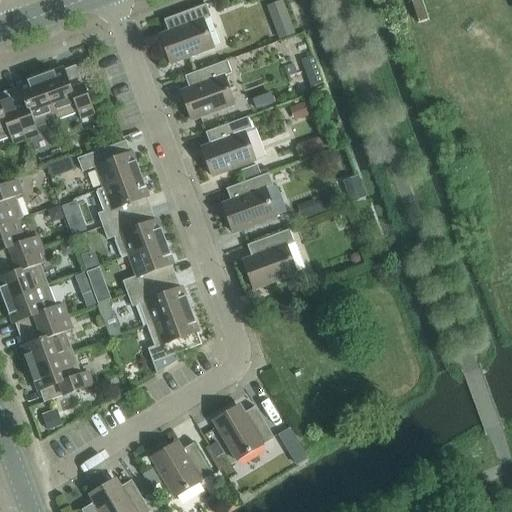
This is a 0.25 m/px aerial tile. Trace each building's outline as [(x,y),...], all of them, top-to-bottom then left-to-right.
[(420,0),(413,0),(411,1),(418,24),(427,21),(420,0)] [(211,18),(206,5),(164,21),(168,33),(163,44),(170,65),(214,49),(203,21),(211,18)] [(283,20),(273,24),(279,40),(289,36),(294,34),(288,18),(283,20)] [(224,77),(231,75),(227,62),(184,77),(189,89),(183,101),(191,122),(234,106),(224,77)] [(40,77),(54,115),(57,121),(78,113),(80,120),(94,115),(77,71),(65,75),(62,69),(40,77)] [(21,92),(9,96),(25,140),(38,136),(36,129),(57,121),(54,115),(40,77),(18,85),(21,92)] [(296,84),(293,90),(296,98),(308,93),(303,81),(296,84)] [(270,93),(251,100),(255,111),(274,104),(270,93)] [(0,142),(10,138),(12,145),(25,140),(9,96),(0,99),(0,142)] [(306,103),(295,107),(299,119),(310,115),(306,103)] [(245,134),(252,131),(247,118),(205,133),(210,145),(204,157),(212,178),(255,162),(245,134)] [(319,139),(299,147),(302,156),(322,148),(319,139)] [(95,168),(103,189),(140,175),(132,153),(126,156),(121,143),(77,160),(82,173),(95,168)] [(59,163),(47,168),(51,179),(63,174),(59,163)] [(256,166),(240,172),(244,183),(260,177),(256,166)] [(286,214),(276,186),(273,187),(268,174),(260,177),(244,183),(226,190),(230,202),(225,213),(233,234),(286,214)] [(97,215),(102,228),(147,211),(142,199),(149,197),(140,175),(103,189),(96,191),(104,212),(97,215)] [(0,227),(17,221),(23,219),(15,198),(22,195),(17,182),(0,188),(0,227)] [(121,259),(128,257),(165,243),(157,221),(151,223),(147,211),(102,228),(107,241),(114,238),(121,259)] [(0,265),(42,250),(37,237),(24,242),(17,221),(0,227),(0,265)] [(82,221),(67,226),(71,237),(86,231),(82,221)] [(286,246),(294,243),(289,231),(247,246),(251,258),(246,270),(253,291),(297,275),(286,246)] [(122,282),(127,295),(172,279),(167,267),(174,265),(165,243),(128,257),(136,277),(122,282)] [(42,250),(0,265),(0,272),(2,278),(0,279),(0,291),(4,302),(48,286),(40,265),(47,263),(42,250)] [(99,269),(86,273),(90,284),(99,280),(101,275),(99,269)] [(172,279),(127,295),(132,308),(139,306),(146,327),(190,310),(182,288),(176,291),(172,279)] [(298,280),(286,284),(289,292),(301,288),(298,280)] [(48,286),(4,302),(12,324),(18,322),(23,334),(67,318),(62,305),(56,307),(48,286)] [(90,292),(82,296),(87,308),(96,305),(90,292)] [(108,303),(97,307),(102,319),(113,315),(108,303)] [(190,310),(146,327),(154,347),(147,350),(152,363),(197,347),(192,335),(199,332),(190,310)] [(67,318),(23,334),(27,346),(21,348),(29,370),(73,354),(65,333),(72,330),(67,318)] [(117,328),(107,332),(110,340),(120,336),(117,328)] [(73,354),(29,370),(37,392),(43,390),(48,402),(92,386),(87,372),(81,375),(73,354)] [(236,462),(274,439),(255,407),(244,414),(232,411),(213,422),(236,462)] [(55,414),(41,420),(45,431),(59,426),(55,414)] [(289,430),(282,434),(294,455),(301,450),(289,430)] [(174,498),(212,476),(193,444),(182,451),(170,447),(151,459),(174,498)] [(152,470),(143,476),(151,489),(161,484),(152,470)] [(81,511),(149,511),(131,481),(120,487),(108,484),(89,496),(93,504),(81,511)]
